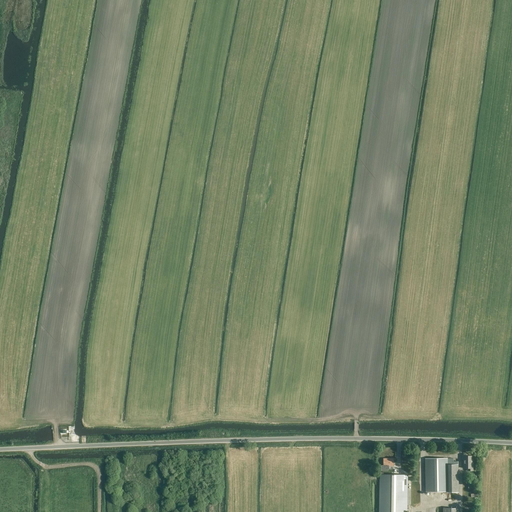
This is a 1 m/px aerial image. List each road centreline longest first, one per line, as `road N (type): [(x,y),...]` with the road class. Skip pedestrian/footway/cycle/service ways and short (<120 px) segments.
road 1 (unclassified): [(0,449),(329,438),(511,442)]
road 2 (track): [(98,511),(96,467),(43,466),(28,448)]
